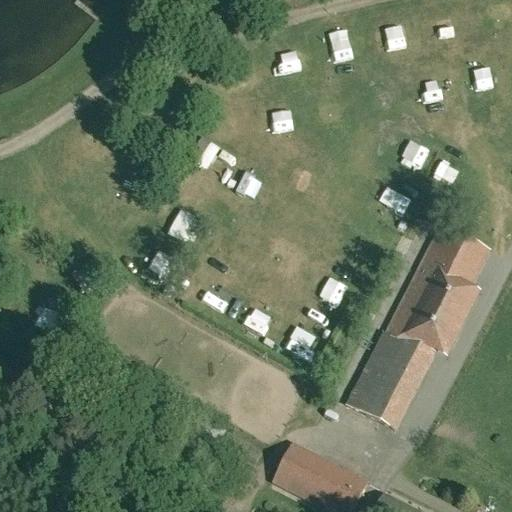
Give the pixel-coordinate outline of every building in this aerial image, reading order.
[(392,55),(416,53),(416,40),(392,42),(392,55)] [(195,111),(212,101),(207,91),(189,102),(195,111)] [(217,175),(229,154),(218,147),(206,169),(217,175)] [(230,219),(220,243),(240,251),(251,228),(230,219)] [(202,251),(212,228),(202,224),(192,246),(202,251)] [(395,433),(435,354),(446,360),(480,294),(469,288),(483,262),(435,237),(385,336),(382,334),(345,407),(395,433)] [(157,276),(176,289),(186,274),(167,261),(157,276)] [(216,279),(195,288),(204,310),(226,301),(216,279)] [(0,304),(4,307),(13,290),(0,283),(0,304)] [(335,305),(342,313),(356,302),(349,294),(335,305)] [(260,312),(252,332),(275,341),(282,320),(260,312)] [(294,343),(290,353),(309,362),(313,351),(294,343)] [(209,461),(222,440),(171,412),(158,433),(209,461)] [(261,454),(225,434),(222,440),(209,461),(206,466),(243,487),(261,454)] [(292,445),(272,484),(323,511),(352,511),(367,485),(292,445)] [(414,511),(384,496),(375,511),(414,511)]
